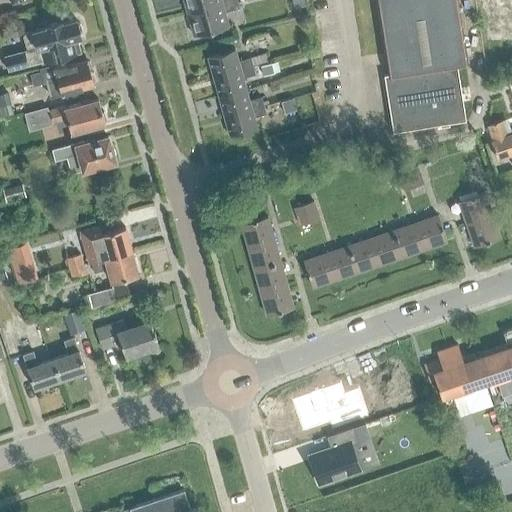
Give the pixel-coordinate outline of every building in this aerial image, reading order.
[(235,0),(182,0),(187,14),(235,0)] [(235,0),(187,14),(193,36),(228,27),(224,13),(239,9),(236,0),(235,0)] [(377,0),(389,75),(383,76),(392,133),(465,121),(456,66),(465,64),(454,0),(377,0)] [(511,0),(489,0),(494,29),(511,26),(511,0)] [(60,22),(45,26),(46,27),(31,31),(32,31),(22,34),(27,51),(3,57),(7,71),(43,61),(43,62),(76,53),(79,52),(75,38),(80,37),(75,19),(61,23),(60,22)] [(207,57),(213,78),(252,67),(267,63),(265,54),(237,62),(234,50),(207,57)] [(66,64),(53,68),(52,65),(39,69),(40,72),(30,75),(33,86),(45,83),(49,98),(93,86),(86,61),(67,66),(66,64)] [(245,90),(242,79),(255,75),(252,67),(213,78),(218,97),(245,90)] [(263,106),(261,98),(248,101),(245,90),(218,97),(223,117),(263,106)] [(0,94),(0,117),(13,114),(7,92),(0,94)] [(292,99),(281,102),(284,114),(295,111),(292,99)] [(52,122),(66,119),(70,133),(104,124),(103,121),(105,120),(103,112),(101,113),(97,100),(64,108),(64,107),(48,111),(47,107),(35,110),(40,130),(53,126),(52,122)] [(223,117),(229,137),(256,130),(253,118),(265,114),(263,106),(223,117)] [(511,135),(506,137),(501,121),(487,126),(493,142),(491,142),(496,159),(511,154),(511,135)] [(88,140),(52,150),(55,161),(65,158),(70,174),(114,162),(107,137),(88,142),(88,140)] [(416,167),(407,170),(409,176),(418,173),(416,167)] [(407,170),(397,173),(399,179),(409,176),(407,170)] [(418,173),(409,176),(411,182),(420,178),(418,173)] [(409,176),(399,179),(401,185),(411,182),(409,176)] [(420,178),(411,182),(413,187),(422,184),(420,178)] [(411,182),(401,185),(403,191),(413,187),(411,182)] [(2,189),(6,203),(25,197),(21,184),(2,189)] [(458,202),(466,224),(491,216),(483,193),(458,202)] [(313,202),(304,205),(306,211),(315,208),(313,202)] [(304,205),(294,209),(296,214),(306,211),(304,205)] [(315,208),(306,211),(308,217),(317,214),(315,208)] [(306,211),(296,214),(298,220),(308,217),(306,211)] [(317,214),(308,217),(310,222),(319,219),(317,214)] [(438,216),(415,224),(423,249),(446,241),(438,216)] [(491,216),(466,224),(474,247),(499,239),(491,216)] [(241,224),(248,248),(273,240),(267,217),(241,224)] [(308,217),(298,220),(300,226),(310,222),(308,217)] [(401,256),(423,249),(415,224),(392,231),(401,256)] [(88,263),(104,259),(131,251),(124,227),(100,234),(98,226),(79,231),(88,263)] [(392,231),(370,239),(379,264),(401,256),(392,231)] [(356,272),(379,264),(370,239),(348,246),(356,272)] [(280,263),(273,240),(248,248),(254,270),(280,263)] [(348,246),(326,254),(334,279),(356,272),(348,246)] [(107,269),(110,283),(112,287),(82,295),(86,308),(90,307),(90,308),(110,302),(109,300),(129,295),(124,279),(138,275),(131,251),(104,259),(104,260),(90,263),(93,273),(107,269)] [(66,258),(69,269),(83,265),(80,254),(66,258)] [(311,287),(334,279),(326,254),(303,262),(311,287)] [(33,277),(27,257),(12,262),(18,282),(33,277)] [(254,270),(260,293),(286,286),(280,263),(254,270)] [(83,265),(69,269),(72,279),(86,276),(83,265)] [(293,309),(286,286),(260,293),(267,316),(293,309)] [(62,314),(68,335),(85,330),(79,310),(62,314)] [(157,346),(149,321),(126,329),(123,320),(95,329),(101,349),(113,345),(110,338),(117,336),(125,357),(157,346)] [(439,360),(424,365),(430,381),(435,380),(441,398),(511,373),(511,328),(502,332),(507,347),(463,363),(457,345),(436,352),(439,360)] [(67,354),(52,359),(59,380),(85,371),(78,351),(73,338),(63,341),(67,354)] [(59,380),(52,359),(37,365),(32,352),(22,355),(26,368),(33,389),(59,380)] [(309,394),(292,400),(303,432),(330,422),(332,430),(368,417),(358,388),(344,393),(340,383),(322,389),(320,389),(321,390),(311,393),(309,393),(309,394)] [(330,448),(308,456),(318,484),(359,469),(351,445),(358,443),(352,427),(326,437),(330,448)] [(499,483),(484,488),(489,507),(505,502),(499,483)] [(190,511),(183,490),(129,508),(129,511),(190,511)]
